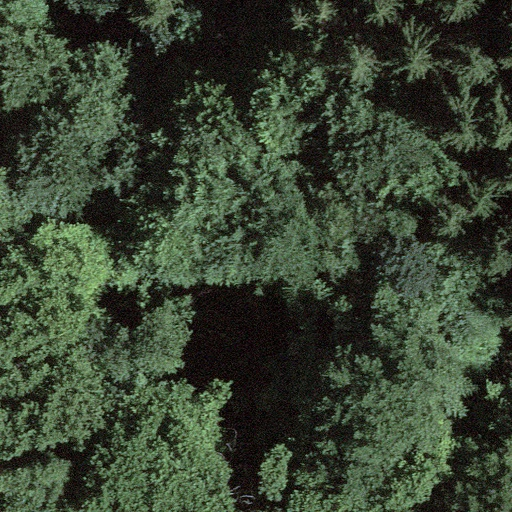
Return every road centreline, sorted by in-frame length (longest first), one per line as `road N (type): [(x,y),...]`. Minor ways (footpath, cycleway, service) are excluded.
road 1 (track): [(0,54),(261,34)]
road 2 (track): [(261,34),(511,28)]
